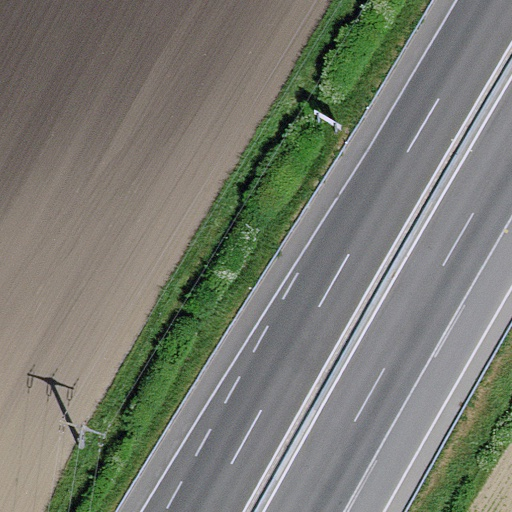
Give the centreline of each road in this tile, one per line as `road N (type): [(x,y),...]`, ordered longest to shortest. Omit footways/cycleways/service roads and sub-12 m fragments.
road 1 (motorway): [(498,0),(204,511)]
road 2 (motorway): [(304,511),(511,151)]
